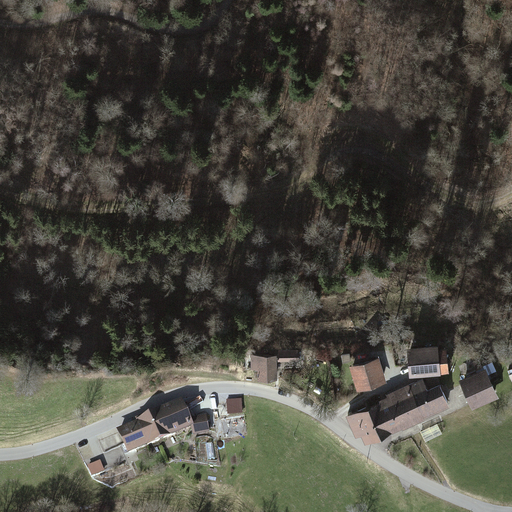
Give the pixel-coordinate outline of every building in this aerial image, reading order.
[(405,350),(408,378),(440,375),(439,372),(447,372),(445,348),(437,349),(436,346),(405,350)] [(298,349),(273,349),(273,355),(250,355),(250,371),(256,370),(256,380),(276,380),(276,365),(298,365),(298,349)] [(348,354),(340,355),(342,363),(350,362),(348,354)] [(377,358),(348,367),(355,391),(384,382),(377,358)] [(459,381),(472,410),(498,398),(487,376),(496,372),(491,363),(479,368),(480,371),(459,381)] [(360,433),(365,443),(399,429),(400,431),(424,420),(423,418),(448,407),(438,383),(426,388),(422,379),(409,385),(408,385),(386,394),(388,398),(346,416),(355,436),(360,433)] [(229,412),(243,411),(242,397),(228,398),(229,412)] [(181,405),(147,418),(158,445),(190,432),(187,421),(181,405)] [(209,436),(204,417),(187,421),(190,432),(192,440),(209,436)] [(114,431),(124,458),(158,445),(147,418),(114,431)] [(436,424),(420,432),(425,443),(442,435),(436,424)] [(93,474),(106,468),(101,458),(88,464),(93,474)]
